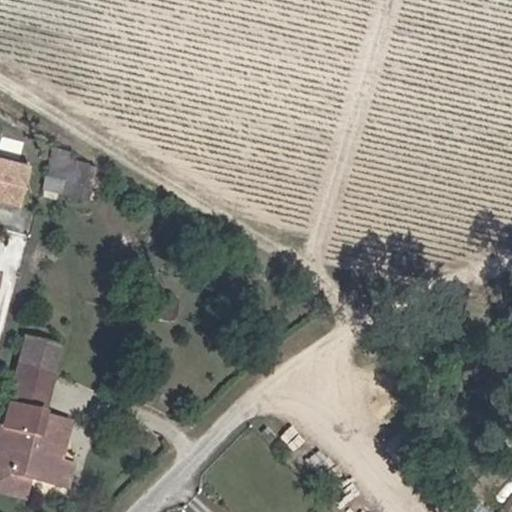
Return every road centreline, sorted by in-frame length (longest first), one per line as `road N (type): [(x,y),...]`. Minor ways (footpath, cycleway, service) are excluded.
road 1 (track): [(511,255),(351,308),(252,395)]
road 2 (unclassified): [(252,395),(133,511)]
